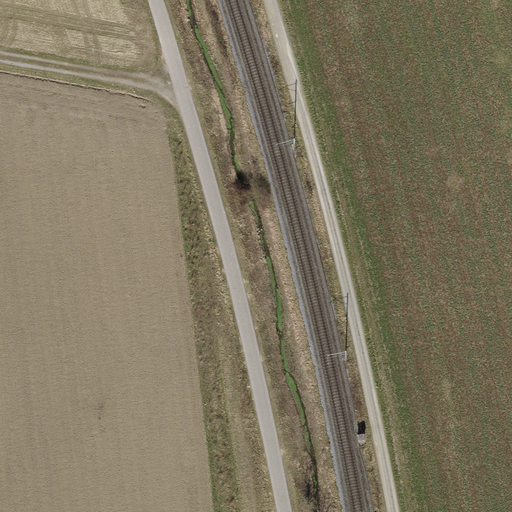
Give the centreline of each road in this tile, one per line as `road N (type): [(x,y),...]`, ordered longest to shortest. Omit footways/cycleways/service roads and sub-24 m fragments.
road 1 (track): [(271,0),(350,296),(394,511)]
road 2 (track): [(0,57),(147,82),(177,74)]
